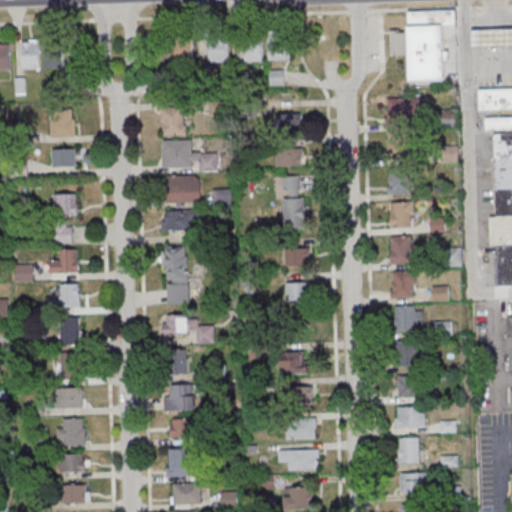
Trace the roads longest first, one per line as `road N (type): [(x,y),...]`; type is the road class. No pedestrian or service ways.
road 1 (residential): [(359,511),(344,98)]
road 2 (residential): [(131,511),(118,102)]
